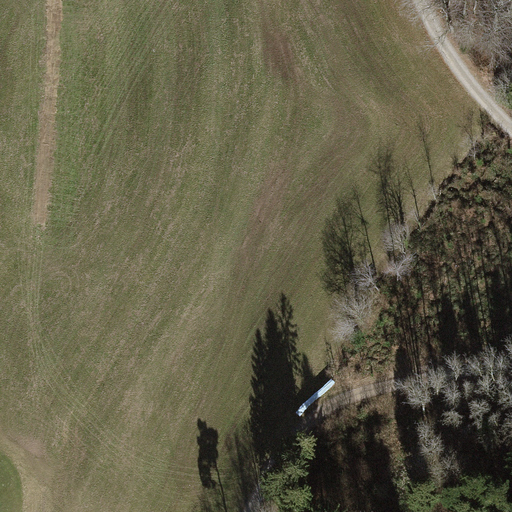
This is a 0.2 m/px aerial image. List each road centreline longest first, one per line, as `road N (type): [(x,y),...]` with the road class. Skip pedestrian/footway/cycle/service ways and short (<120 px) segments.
road 1 (track): [(251,511),(278,450),(311,423),(372,392),(511,365)]
road 2 (track): [(412,0),(476,97),(511,133)]
